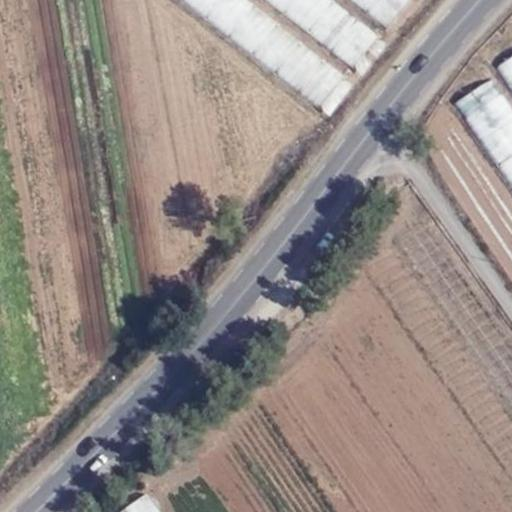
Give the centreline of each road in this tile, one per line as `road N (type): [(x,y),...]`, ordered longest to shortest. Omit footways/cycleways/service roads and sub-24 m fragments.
road 1 (secondary): [(36,511),(201,342),(481,0)]
road 2 (track): [(158,0),(354,151)]
